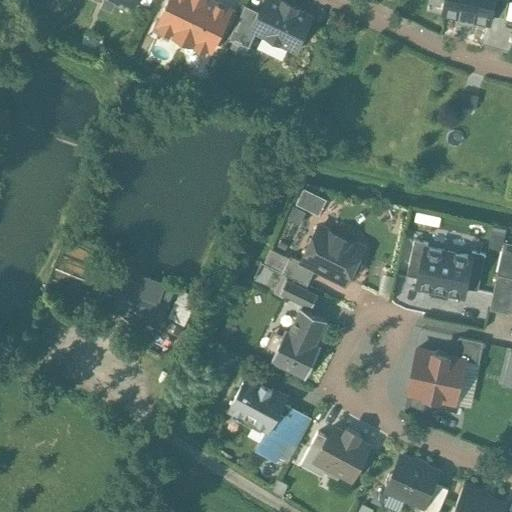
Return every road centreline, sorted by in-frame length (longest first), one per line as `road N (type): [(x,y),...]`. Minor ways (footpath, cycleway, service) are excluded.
road 1 (residential): [(511,473),(382,419),(353,389),(383,318)]
road 2 (residential): [(511,72),(327,0)]
road 3 (residential): [(293,511),(143,416)]
